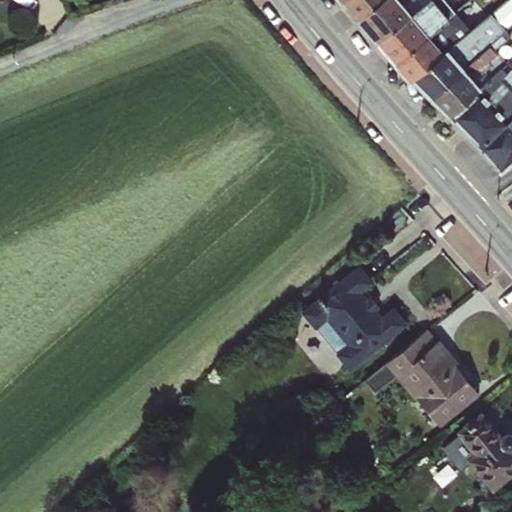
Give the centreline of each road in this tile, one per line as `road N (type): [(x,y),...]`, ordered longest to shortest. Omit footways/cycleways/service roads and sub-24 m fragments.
road 1 (residential): [(290,0),(511,255)]
road 2 (residential): [(0,68),(171,0)]
